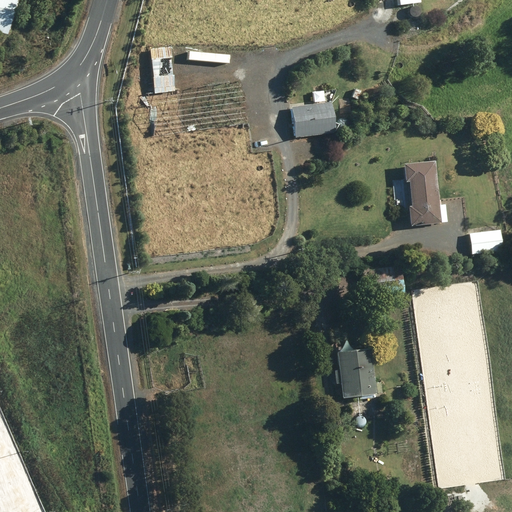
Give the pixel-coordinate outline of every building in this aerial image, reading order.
[(18,0),(0,0),(0,33),(8,36),(18,0)] [(170,46),(149,48),(154,93),(174,91),(173,74),(172,74),(170,57),(171,57),(191,55),(190,47),(170,49),(170,46)] [(202,74),(182,75),(182,84),(202,82),(202,74)] [(361,90),(355,88),(352,97),(358,99),(361,90)] [(330,101),(290,107),(292,120),(293,137),(334,132),(333,116),(330,101)] [(434,160),(403,163),(404,181),(409,181),(411,205),(408,205),(410,225),(441,222),(434,160)] [(500,229),(469,233),(471,254),(502,250),(500,229)] [(341,397),(375,393),(374,382),(370,347),(353,349),(336,351),(338,369),(341,397)] [(369,403),(358,404),(350,405),(351,415),(360,414),(370,413),(369,403)]
